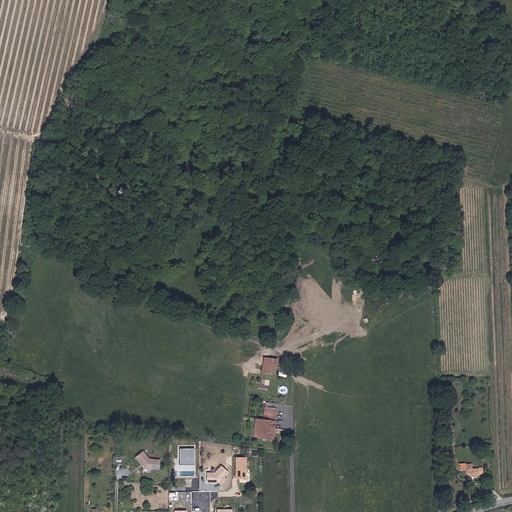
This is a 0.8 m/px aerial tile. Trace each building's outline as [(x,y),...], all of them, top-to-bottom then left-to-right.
[(277,359),(264,358),(263,373),(276,374),(277,359)] [(254,436),(273,439),(277,404),(266,402),(264,420),(257,419),(254,436)] [(179,464),(194,464),(194,448),(179,448),(179,464)] [(149,459),(142,451),(136,458),(144,468),(144,471),(151,472),(151,468),(159,469),(160,460),(149,459)] [(246,479),(246,456),(235,456),(235,479),(246,479)] [(472,463),(466,464),(466,469),(467,469),(467,473),(474,473),(474,475),(479,475),(479,473),(484,473),(484,466),(478,467),(478,468),(472,468),(472,466),(472,463)] [(206,482),(226,483),(226,466),(216,466),(216,472),(206,472),(206,482)]
